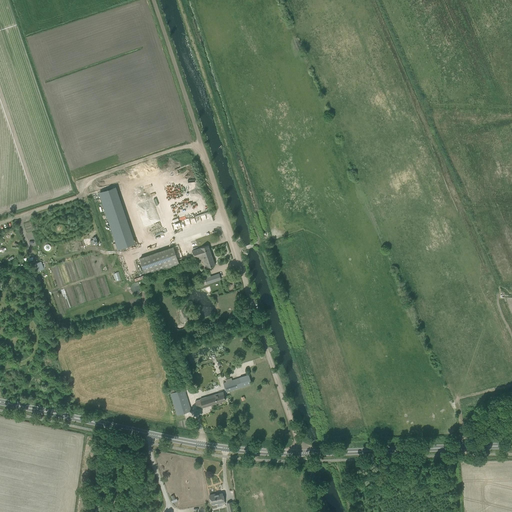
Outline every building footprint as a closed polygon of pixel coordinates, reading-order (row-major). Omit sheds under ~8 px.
[(204,256),(208,268),(215,265),(209,245),(201,248),(193,251),(196,260),(201,259),(200,257),(204,256)] [(140,258),(147,278),(180,266),(174,246),(140,258)] [(41,261),(35,263),(38,271),(44,269),(41,261)] [(210,277),(209,272),(204,274),(205,278),(207,284),(221,279),(219,274),(210,277)] [(223,383),(226,392),(252,384),(249,374),(239,377),(240,378),(232,380),(231,378),(225,380),(226,382),(223,383)] [(170,391),(177,415),(191,411),(185,390),(184,386),(170,391)] [(195,401),(198,409),(226,400),(223,392),(200,399),(200,400),(195,401)] [(215,494),(209,495),(212,506),(217,505),(216,503),(224,501),(223,493),(216,495),(215,494)]
